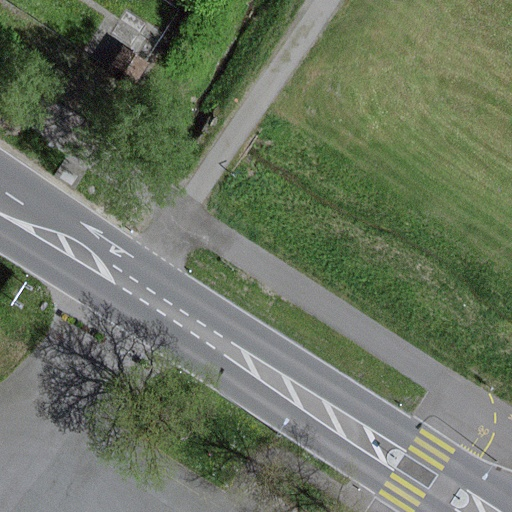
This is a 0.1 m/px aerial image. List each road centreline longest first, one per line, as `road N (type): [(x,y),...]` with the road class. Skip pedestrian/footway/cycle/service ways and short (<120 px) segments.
road 1 (primary): [(479,511),(0,198)]
road 2 (unclassified): [(35,376),(223,511)]
